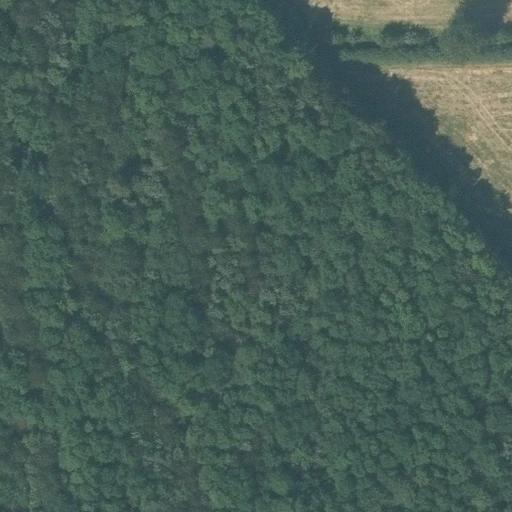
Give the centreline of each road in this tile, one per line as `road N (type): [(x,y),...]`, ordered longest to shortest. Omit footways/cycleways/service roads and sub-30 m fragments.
road 1 (track): [(511,279),(298,47)]
road 2 (track): [(298,47),(511,46)]
